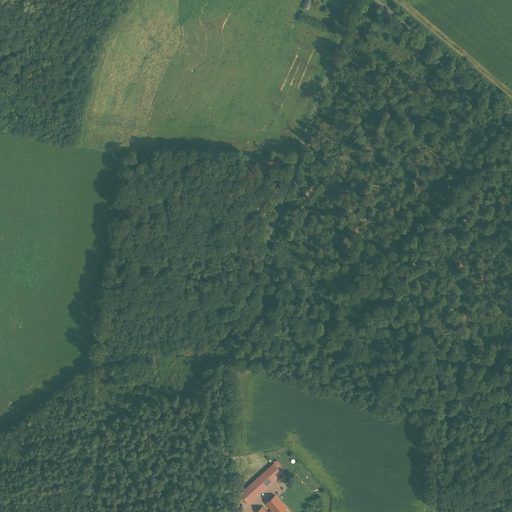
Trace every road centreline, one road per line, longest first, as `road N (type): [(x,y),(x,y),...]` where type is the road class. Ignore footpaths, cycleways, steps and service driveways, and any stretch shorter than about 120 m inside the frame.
road 1 (residential): [(224,511),(231,326),(356,0)]
road 2 (unclassified): [(376,0),(511,114)]
